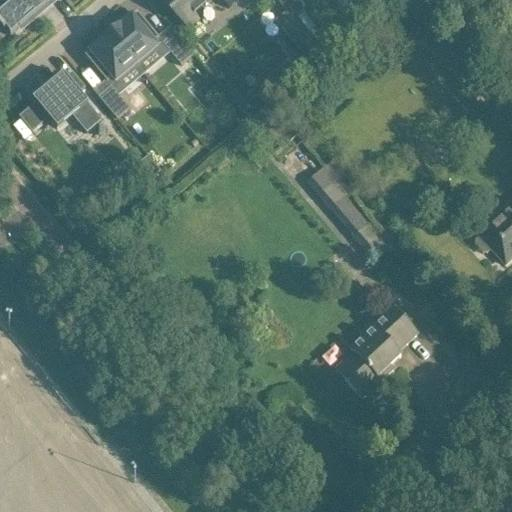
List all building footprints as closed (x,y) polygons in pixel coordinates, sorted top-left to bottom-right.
[(17,0),(0,14),(0,28),(4,33),(6,31),(10,36),(9,36),(10,37),(25,25),(50,4),(46,0),(17,0)] [(240,0),(163,0),(188,29),(197,21),(194,18),(215,0),(220,0),(229,10),(240,0)] [(159,41),(137,15),(131,20),(128,17),(117,27),(120,31),(114,36),(113,35),(112,35),(111,36),(137,67),(158,49),(154,45),(159,41)] [(193,57),(175,35),(162,46),(181,68),(193,57)] [(137,67),(111,36),(110,37),(110,38),(110,39),(104,44),(100,41),(89,50),(91,53),(85,58),(107,84),(111,81),(115,85),(137,67)] [(298,36),(289,43),(299,56),(308,48),(298,36)] [(35,105),(19,119),(32,135),(49,121),(57,131),(72,118),(86,135),(102,122),(79,95),(85,90),(72,74),(66,80),(35,105)] [(129,111),(111,89),(98,99),(117,121),(129,111)] [(147,159),(138,167),(151,182),(160,174),(147,159)] [(365,223),(343,199),(358,186),(334,159),(304,187),(350,237),(365,223)] [(511,204),(507,210),(508,211),(478,240),(480,241),(476,245),(476,249),(485,258),(488,258),(492,254),(505,268),(511,261),(511,204)] [(417,337),(403,322),(390,308),(359,337),(362,340),(350,352),(353,355),(350,358),(335,372),(362,401),(393,372),(390,369),(401,358),(397,355),(417,337)]
